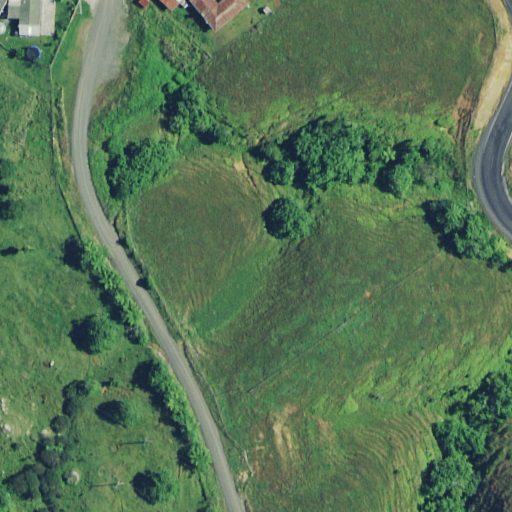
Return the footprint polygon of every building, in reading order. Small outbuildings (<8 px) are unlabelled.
[(0,0),(0,18),(9,1),(6,0),(0,0)] [(43,0),(11,0),(11,18),(22,19),(21,34),(42,35),(43,0)] [(156,3),(152,0),(142,0),(140,3),(149,11),(156,3)] [(189,5),(184,0),(161,0),(174,11),(180,4),(185,9),(189,5)] [(218,0),(191,0),(217,32),(252,4),(248,0),(224,0),(221,3),(218,0)]
